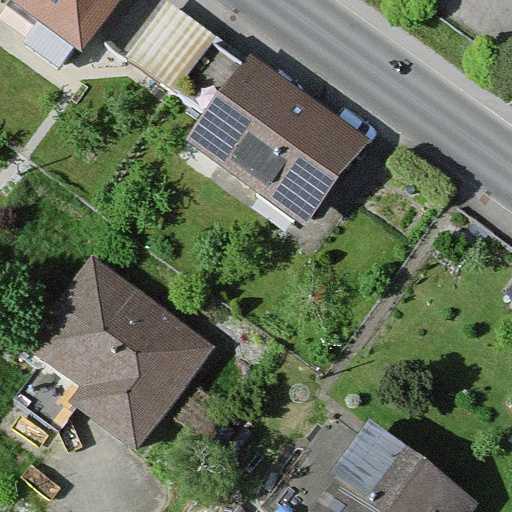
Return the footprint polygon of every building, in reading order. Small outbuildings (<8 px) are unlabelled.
[(9,0),(1,12),(88,73),(139,0),(9,0)] [(159,0),(129,54),(212,102),(246,43),(170,0),(159,0)] [(192,154),(312,239),(373,152),(254,68),(192,154)] [(215,360),(91,272),(28,360),(87,402),(75,418),(141,464),(215,360)] [(477,511),(479,510),(375,436),(319,511),(477,511)]
